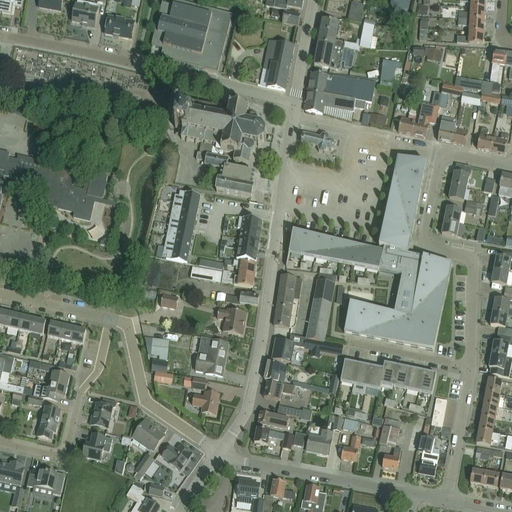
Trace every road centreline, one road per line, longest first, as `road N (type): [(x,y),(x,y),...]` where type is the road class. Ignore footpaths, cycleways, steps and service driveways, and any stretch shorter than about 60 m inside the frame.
road 1 (residential): [(447,499),(469,377),(471,275),(469,262),(426,248),(422,236),(440,153)]
road 2 (tertiary): [(214,453),(244,413),(255,370),(296,101)]
road 3 (residential): [(296,101),(0,36)]
road 4 (residential): [(414,494),(214,453)]
road 5 (residential): [(0,443),(65,453),(109,322)]
road 6 (residential): [(214,453),(149,409),(124,320),(109,322)]
